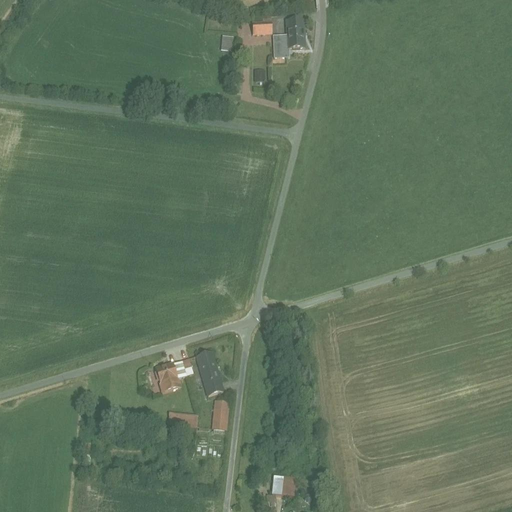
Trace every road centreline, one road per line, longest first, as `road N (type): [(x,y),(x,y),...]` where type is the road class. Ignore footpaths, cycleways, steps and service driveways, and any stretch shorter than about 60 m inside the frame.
road 1 (residential): [(250,322),(321,54),(324,0)]
road 2 (unclassified): [(250,322),(511,244)]
road 3 (unclassified): [(0,398),(250,322)]
road 4 (residential): [(225,511),(250,322)]
